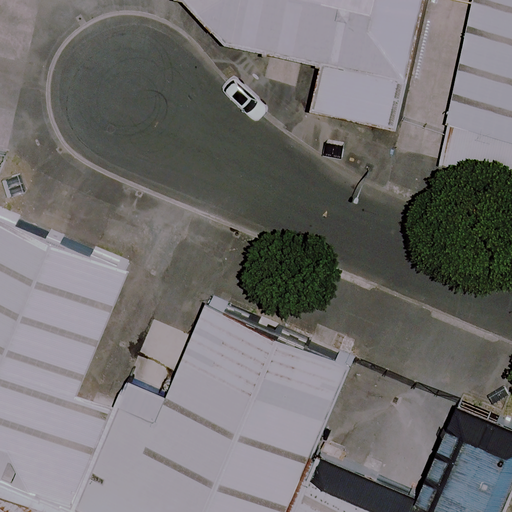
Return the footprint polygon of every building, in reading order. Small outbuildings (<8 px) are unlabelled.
[(419,0),(171,0),(167,23),(315,51),(306,101),(397,118),(419,0)] [(511,0),(449,0),(424,136),(511,152),(511,0)] [(0,495),(42,511),(54,511),(96,406),(58,391),(104,273),(0,232),(0,495)] [(54,511),(262,511),(280,468),(322,371),(185,314),(149,399),(106,381),(96,406),(54,511)] [(483,511),(511,444),(511,432),(440,406),(396,511),(389,511),(280,468),(262,511),(483,511)] [(0,511),(21,511),(28,507),(0,495),(0,511)]
